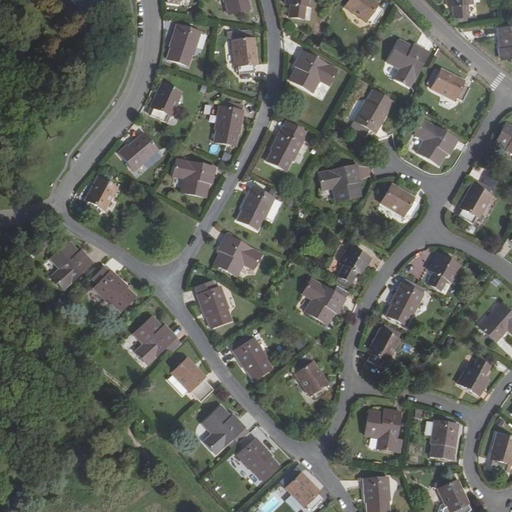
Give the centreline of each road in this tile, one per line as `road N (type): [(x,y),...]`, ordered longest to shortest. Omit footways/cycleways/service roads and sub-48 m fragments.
road 1 (residential): [(147,0),(139,81),(59,203),(71,225),(168,286)]
road 2 (residential): [(168,286),(266,109),(274,59),(267,0)]
road 3 (residential): [(168,286),(234,396),(305,460)]
road 4 (residential): [(348,388),(346,364),(366,296),(393,256),(422,232)]
road 5 (residential): [(478,417),(348,388)]
road 6 (residential): [(510,89),(412,0)]
road 7 (residential): [(442,194),(510,89)]
road 8 (residential): [(511,487),(497,502),(481,496),(467,474),(466,444),(478,417)]
